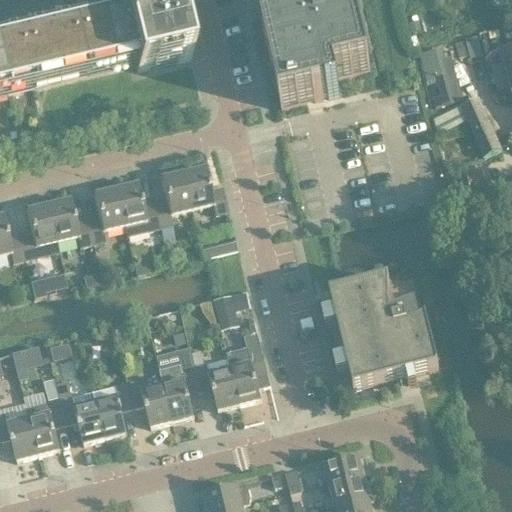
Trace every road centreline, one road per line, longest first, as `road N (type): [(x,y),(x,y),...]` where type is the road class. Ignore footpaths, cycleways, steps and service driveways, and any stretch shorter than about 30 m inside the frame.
road 1 (residential): [(309,444),(233,132)]
road 2 (residential): [(0,189),(233,132)]
road 3 (residential): [(420,511),(399,437),(369,428),(309,444)]
road 4 (residential): [(309,444),(151,484)]
road 5 (residential): [(233,132),(201,0)]
